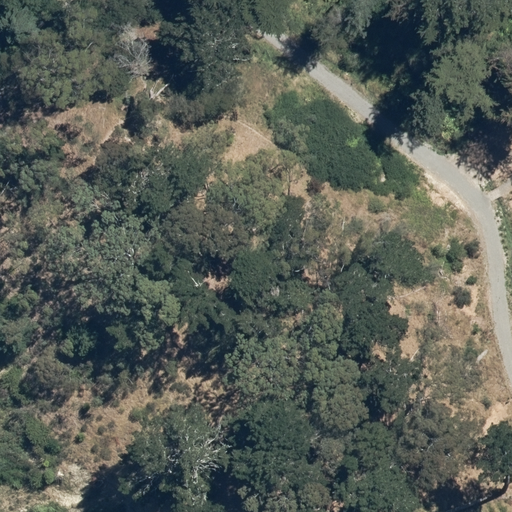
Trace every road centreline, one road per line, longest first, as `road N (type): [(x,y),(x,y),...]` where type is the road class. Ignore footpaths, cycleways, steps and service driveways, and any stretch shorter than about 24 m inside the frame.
road 1 (track): [(364,511),(335,419),(301,357),(276,317),(234,300),(240,278),(272,279),(279,265),(197,173),(132,130),(72,55)]
road 2 (track): [(511,153),(482,159),(382,137),(212,74),(125,114)]
road 3 (track): [(0,144),(56,83),(103,0)]
